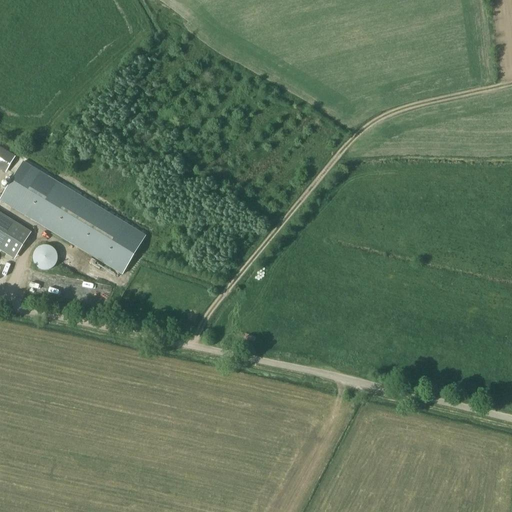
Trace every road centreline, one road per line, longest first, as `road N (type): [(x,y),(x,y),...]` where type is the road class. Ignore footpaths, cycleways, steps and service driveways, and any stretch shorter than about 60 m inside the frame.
road 1 (unclassified): [(511,419),(0,305)]
road 2 (track): [(511,84),(383,114),(364,127),(199,325),(194,348)]
